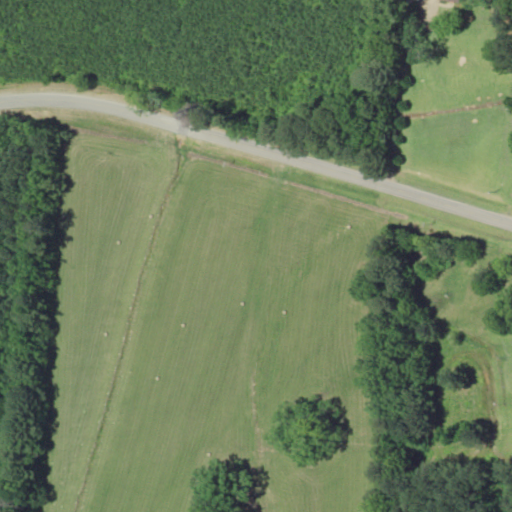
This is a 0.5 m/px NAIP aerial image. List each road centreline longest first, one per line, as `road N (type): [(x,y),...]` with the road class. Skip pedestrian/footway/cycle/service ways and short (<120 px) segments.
road 1 (residential): [(511,224),(143,115),(51,100),(0,102)]
road 2 (residential): [(387,185),(398,71),(417,17)]
